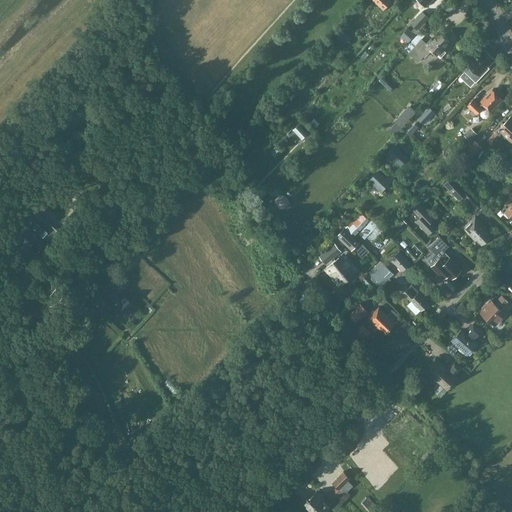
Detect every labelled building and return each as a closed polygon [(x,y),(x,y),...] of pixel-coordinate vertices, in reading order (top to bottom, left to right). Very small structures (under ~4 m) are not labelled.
[(391,2),(389,0),(372,0),(383,10),(391,2)] [(422,12),(411,24),(415,28),(419,32),(430,20),(422,12)] [(335,35),(344,44),(350,38),(341,29),(335,35)] [(408,29),(401,37),(408,43),(415,35),(411,32),(408,29)] [(421,39),(408,54),(418,63),(426,54),(427,55),(431,50),(437,56),(438,55),(441,58),(446,52),(442,49),(449,42),(440,34),(433,40),(431,39),(426,44),(421,39)] [(328,44),(323,49),(328,54),(333,48),(328,44)] [(494,58),(483,49),(469,65),(469,66),(464,72),(476,82),(484,73),(482,72),(494,58)] [(473,100),(467,106),(472,110),(469,113),(473,117),(476,114),(476,115),(480,110),(481,111),(480,112),(480,116),(483,118),(487,118),(489,116),(489,112),(490,111),(490,112),(501,99),(492,90),(478,105),(473,100)] [(80,104),(67,117),(73,123),(86,110),(80,104)] [(396,122),(389,130),(395,135),(402,127),(402,128),(416,112),(409,105),(408,106),(395,121),(396,122)] [(429,107),(418,119),(423,123),(434,112),(429,107)] [(488,140),(486,142),(491,146),(501,136),(499,135),(501,133),(511,143),(511,117),(510,116),(497,129),(488,140)] [(310,136),(305,131),(308,128),(302,122),(293,130),(301,139),(303,137),(306,140),(310,136)] [(414,124),(406,134),(409,137),(418,128),(414,124)] [(471,130),(465,137),(470,142),(477,135),(471,130)] [(474,140),(465,150),(472,157),(482,148),(474,140)] [(394,146),(387,153),(400,165),(407,158),(394,146)] [(271,153),(275,157),(280,151),(276,147),(271,153)] [(122,172),(131,179),(138,169),(129,163),(122,172)] [(368,181),(381,193),(395,179),(390,174),(386,178),(378,171),(368,181)] [(452,176),(444,184),(458,200),(463,195),(476,209),(481,204),(468,191),(467,192),(452,176)] [(419,201),(423,204),(430,197),(425,193),(419,201)] [(82,194),(74,203),(80,208),(88,199),(82,194)] [(507,198),(502,203),(505,206),(510,200),(507,198)] [(418,219),(416,221),(428,234),(436,226),(431,221),(433,219),(418,202),(410,210),(418,219)] [(361,214),(346,229),(354,236),(369,221),(361,214)] [(475,216),(463,227),(475,241),(477,239),(482,245),(491,236),(485,229),(486,227),(475,216)] [(391,228),(396,234),(407,224),(402,218),(391,228)] [(372,220),(360,232),(366,238),(378,225),(372,220)] [(45,241),(26,224),(16,235),(34,252),(45,241)] [(345,228),(337,236),(351,250),(359,242),(345,228)] [(107,230),(94,244),(101,250),(110,240),(114,236),(107,230)] [(439,238),(429,248),(439,258),(430,267),(443,280),(448,275),(452,279),(461,270),(450,257),(449,258),(444,251),(443,251),(448,247),(439,238)] [(335,243),(319,256),(325,263),(341,250),(335,243)] [(404,251),(413,262),(416,258),(407,248),(404,251)] [(391,259),(402,271),(410,264),(399,252),(391,259)] [(339,258),(325,269),(330,274),(332,273),(341,284),(357,271),(347,259),(343,254),(339,258)] [(380,262),(369,273),(373,277),(370,280),(376,285),(379,283),(382,285),(393,274),(380,262)] [(412,285),(403,293),(410,301),(411,300),(412,300),(407,305),(415,314),(420,310),(421,310),(429,303),(418,292),(419,292),(412,285)] [(106,310),(119,321),(133,306),(121,295),(119,297),(110,289),(102,298),(110,306),(106,310)] [(479,311),(496,326),(507,314),(504,312),(511,304),(502,297),(495,304),(491,301),(486,306),(485,305),(479,311)] [(368,311),(361,304),(350,314),(356,321),(368,311)] [(387,315),(379,307),(368,319),(379,330),(381,328),(386,333),(396,323),(394,321),(401,317),(393,309),(387,315)] [(354,332),(362,341),(371,333),(363,324),(354,332)] [(453,342),(446,350),(452,355),(459,347),(468,355),(479,342),(476,339),(482,332),(473,324),(465,332),(463,330),(460,333),(460,332),(452,341),(453,342)] [(426,371),(447,390),(458,378),(456,376),(463,368),(454,360),(447,369),(435,358),(430,364),(431,364),(432,365),(426,371)] [(395,426),(386,435),(393,442),(393,443),(394,444),(393,445),(393,446),(393,447),(392,447),(387,452),(397,462),(406,452),(407,452),(408,451),(409,450),(410,450),(411,450),(412,450),(413,450),(414,450),(415,450),(416,451),(417,452),(422,456),(431,447),(412,428),(407,433),(406,434),(405,434),(404,434),(403,434),(402,433),(401,433),(395,426)] [(0,443),(9,436),(2,428),(0,429),(0,443)] [(345,493),(352,486),(347,481),(350,478),(343,471),(333,482),(334,482),(332,484),(336,488),(327,497),(331,500),(327,504),(331,507),(335,503),(334,503),(344,493),(345,493)] [(447,490),(453,484),(445,475),(436,483),(444,491),(440,495),(446,500),(451,495),(447,490)] [(309,509),(311,511),(326,511),(331,507),(327,504),(316,493),(304,505),(309,509)] [(361,503),(368,511),(376,505),(368,497),(361,503)]
